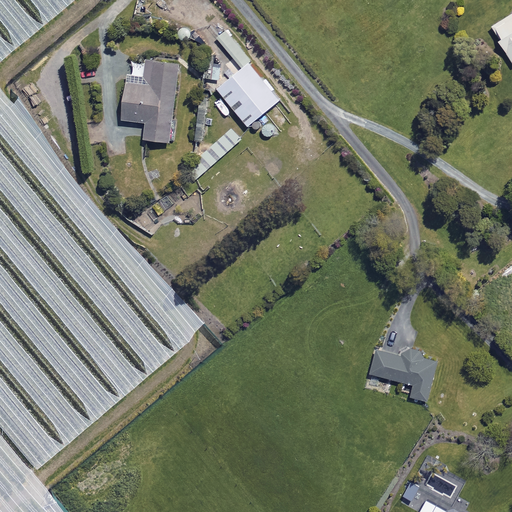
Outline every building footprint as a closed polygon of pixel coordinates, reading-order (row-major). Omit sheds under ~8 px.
[(511,14),(492,26),(511,59),(511,14)] [(179,63),(147,60),(145,85),(126,83),(123,120),(146,122),(144,139),(171,142),(179,63)] [(279,100),(248,63),(217,88),(248,126),(279,100)] [(274,137),(263,125),(255,132),(265,144),(274,137)] [(241,139),(231,128),(189,167),(198,178),(241,139)] [(402,356),(377,349),(371,373),(414,384),(411,396),(427,401),(437,361),(403,352),(402,356)] [(447,444),(434,444),(434,455),(447,455),(447,444)]
